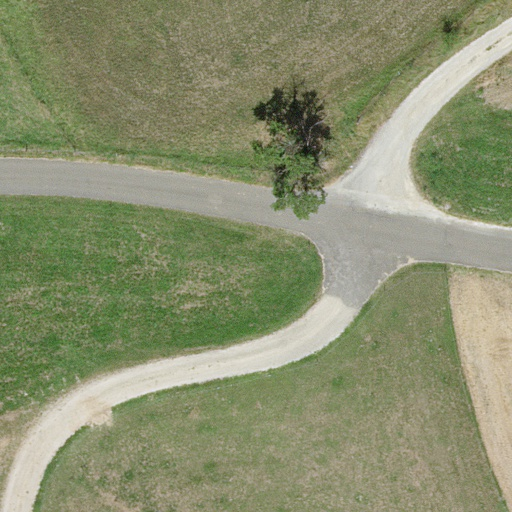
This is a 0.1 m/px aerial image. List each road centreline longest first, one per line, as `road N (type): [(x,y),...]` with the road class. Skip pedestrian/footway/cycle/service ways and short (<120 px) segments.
road 1 (track): [(18,511),(16,489),(41,428),(117,377),(285,347),(324,309),(401,118),(445,71),(511,30)]
road 2 (unclassified): [(0,175),(154,190),(511,249)]
